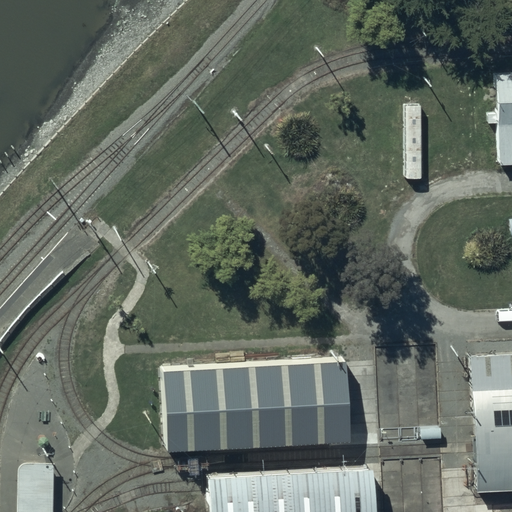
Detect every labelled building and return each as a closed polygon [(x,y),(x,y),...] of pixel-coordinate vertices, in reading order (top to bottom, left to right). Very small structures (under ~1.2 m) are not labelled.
[(511,73),(493,74),(496,163),(511,162),(511,73)] [(511,350),(467,353),(471,446),(473,473),(473,482),(511,480),(511,350)] [(341,353),(157,364),(161,443),(346,433),(345,419),(344,396),(342,371),(341,353)] [(368,463),(202,472),(203,485),(204,511),(370,511),(370,506),(369,477),(368,463)] [(52,511),(53,466),(25,465),(21,466),(19,467),(17,470),(16,473),(15,511),(52,511)]
